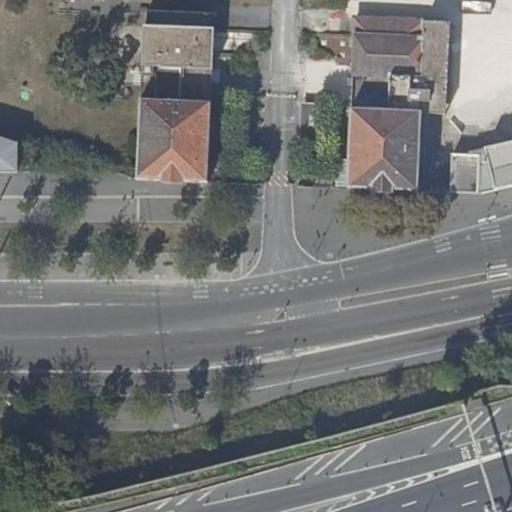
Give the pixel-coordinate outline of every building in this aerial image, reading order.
[(183,182),(208,183),(212,81),(236,82),(236,66),(212,65),(214,32),(215,13),(147,10),(146,26),(144,26),(142,72),(140,101),(137,180),(163,181),(162,183),(183,184),(183,182)] [(401,192),(418,193),(421,113),(444,114),(448,24),(354,19),(353,38),(354,38),(347,189),(372,191),(372,192),(393,193),(393,192),(401,192)] [(511,42),(499,42),(498,48),(484,47),(483,49),(482,67),(483,68),(497,69),(497,80),(501,84),(511,84),(511,141),(470,152),(470,156),(451,155),(449,194),(478,195),(511,186),(511,42)] [(316,117),(317,105),(299,104),(297,140),(314,141),(315,117),(316,117)] [(0,138),(0,171),(16,172),(16,144),(0,138)]
